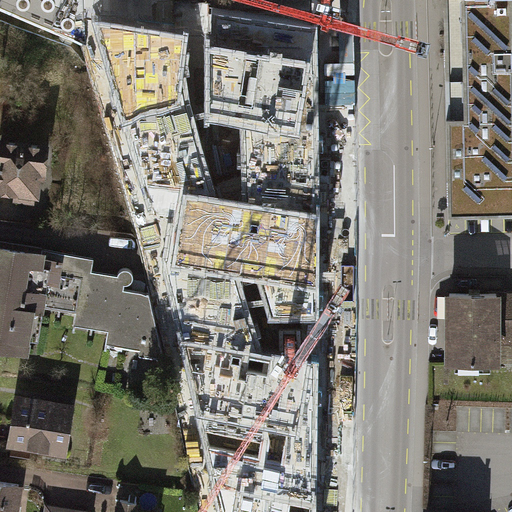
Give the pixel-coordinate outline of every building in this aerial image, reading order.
[(511,0),(443,0),(449,213),(511,211),(511,0)] [(97,21),(87,21),(86,27),(85,45),(149,292),(163,357),(199,511),(316,511),(317,504),(319,361),(308,360),(300,359),(264,354),(241,282),(251,283),(258,284),(270,322),(320,323),(319,293),(319,234),(318,217),(314,34),(228,19),(226,51),(215,49),(214,126),(245,130),(247,205),(229,202),(213,199),(183,96),(183,87),(189,35),(97,21)] [(58,141),(0,136),(0,191),(16,192),(15,202),(41,204),(43,178),(55,179),(58,141)] [(96,258),(0,242),(0,349),(29,353),(35,310),(77,313),(77,326),(108,330),(106,346),(142,349),(141,356),(163,357),(149,292),(126,290),(126,280),(134,280),(133,268),(123,270),(117,274),(96,271),(96,258)] [(511,292),(445,292),(445,361),(502,361),(502,346),(511,346),(511,292)] [(79,403),(15,392),(5,447),(69,458),(79,403)] [(21,511),(25,483),(0,480),(0,511),(21,511)] [(141,501),(115,499),(114,511),(164,511),(165,509),(140,507),(141,501)]
